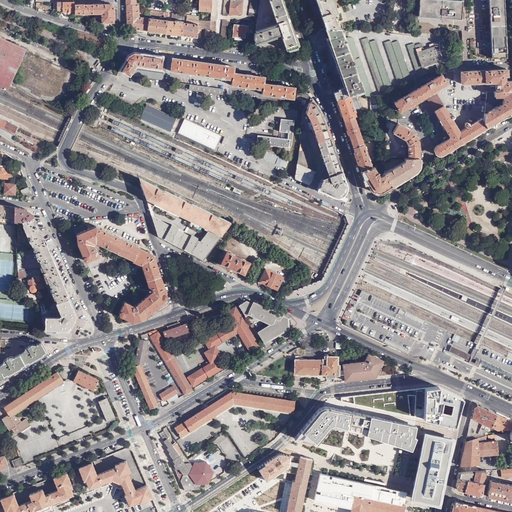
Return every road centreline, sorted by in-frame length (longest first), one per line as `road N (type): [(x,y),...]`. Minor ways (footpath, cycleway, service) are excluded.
road 1 (unclassified): [(123,43),(61,157),(71,170),(131,190),(142,206)]
road 2 (residential): [(316,393),(271,450),(177,511)]
road 3 (tertiary): [(370,215),(511,124)]
road 4 (unclassified): [(123,43),(275,63)]
road 5 (residential): [(388,30),(438,36),(449,66),(511,66)]
road 6 (primary): [(370,215),(358,222),(319,295),(272,301)]
road 7 (residential): [(45,206),(102,338)]
road 8 (primary): [(15,480),(142,429)]
road 9 (tertiary): [(440,377),(320,323)]
road 10 (primary): [(393,225),(511,281)]
road 11 (residential): [(123,43),(0,0)]
road 12 (residential): [(316,393),(440,377)]
road 13 (residential): [(28,159),(142,206)]
road 14 (tertiary): [(363,209),(323,94)]
road 15 (primary): [(327,316),(375,228),(393,225)]
